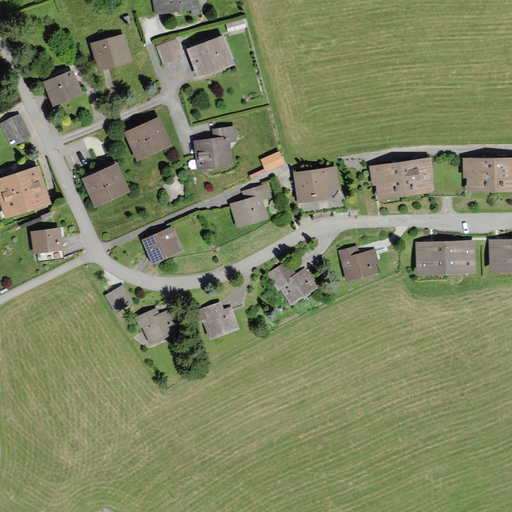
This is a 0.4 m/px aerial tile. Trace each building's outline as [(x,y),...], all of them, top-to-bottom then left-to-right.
[(195,0),(152,0),(155,14),(197,7),(195,0)] [(244,19),(227,22),(228,27),(245,25),(244,19)] [(124,31),(88,43),(97,73),(134,61),(124,31)] [(219,35),(185,51),(198,77),(231,61),(219,35)] [(176,42),(154,50),(159,66),(182,58),(176,42)] [(71,69),(42,79),(53,105),(81,95),(71,69)] [(21,113),(0,121),(10,147),(31,139),(21,113)] [(153,113),(120,128),(135,160),(167,145),(153,113)] [(228,135),(197,139),(201,173),(232,169),(228,135)] [(280,150),(261,158),(267,171),(286,163),(280,150)] [(511,155),(458,156),(458,192),(511,192),(511,155)] [(428,159),(368,166),(372,199),(432,192),(428,159)] [(116,162),(83,177),(98,208),(131,192),(116,162)] [(36,164),(0,176),(0,208),(3,219),(48,204),(36,164)] [(339,166),(292,174),(298,206),(344,198),(339,166)] [(262,194),(227,205),(235,231),(270,220),(262,194)] [(61,226),(29,227),(30,253),(62,253),(61,226)] [(170,229),(142,242),(153,267),(182,254),(170,229)] [(367,238),(331,248),(342,284),(378,273),(367,238)] [(511,239),(491,240),(492,268),(511,267),(511,239)] [(471,243),(412,245),(413,272),(472,270),(471,243)] [(280,259),(259,272),(282,312),(317,292),(304,270),(291,278),(280,259)] [(112,278),(99,287),(116,312),(129,303),(112,278)] [(223,294),(192,307),(206,340),(236,327),(223,294)] [(153,307),(130,316),(145,353),(180,339),(168,312),(157,316),(153,307)]
